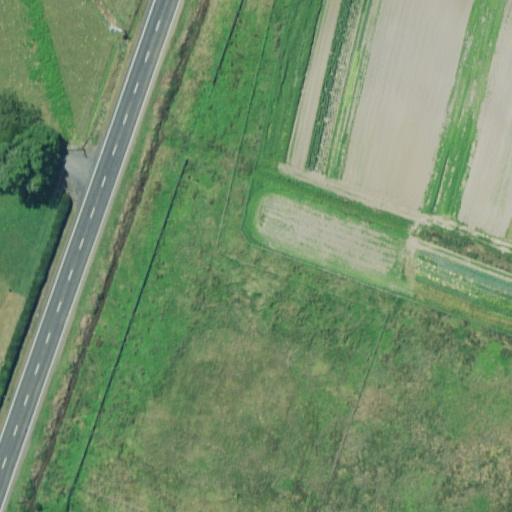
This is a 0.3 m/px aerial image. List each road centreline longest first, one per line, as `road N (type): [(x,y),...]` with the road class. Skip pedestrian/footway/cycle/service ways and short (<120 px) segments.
road 1 (primary): [(0,489),(171,0)]
road 2 (unknown): [(0,123),(104,191)]
